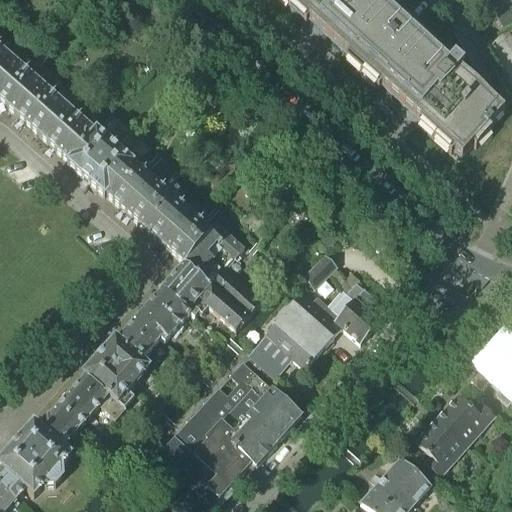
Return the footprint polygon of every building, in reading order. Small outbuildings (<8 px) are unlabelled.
[(276,0),(306,27),(308,24),(347,59),(345,62),(362,78),(408,27),(378,0),(276,0)] [(511,0),(486,0),(504,34),(505,34),(505,33),(511,29),(511,0)] [(408,27),(362,78),(378,92),(381,90),(420,125),(417,128),(451,158),(459,165),(473,149),(476,152),(492,134),(489,131),(504,115),(475,88),(460,75),(464,70),(455,62),(450,66),(408,27)] [(0,78),(11,64),(12,64),(0,54),(0,78)] [(0,105),(18,122),(43,93),(12,64),(11,64),(0,78),(0,105)] [(27,130),(38,139),(63,110),(43,93),(18,122),(27,130)] [(54,153),(69,166),(94,138),(63,110),(38,139),(54,153)] [(104,202),(106,200),(133,169),(95,136),(94,138),(69,166),(67,168),(104,202)] [(113,206),(125,217),(152,186),(133,169),(106,200),(113,206)] [(125,217),(145,234),(172,203),(177,197),(171,192),(166,198),(152,186),(125,217)] [(145,234),(185,269),(248,324),(262,307),(226,276),(244,255),(220,234),(222,231),(218,228),(210,237),(172,203),(145,234)] [(299,207),(287,206),(286,215),(298,216),(299,207)] [(314,295),(337,273),(326,261),(303,284),(314,295)] [(162,295),(163,296),(189,319),(194,323),(199,318),(202,320),(208,313),(236,337),(248,324),(185,269),(162,295)] [(389,317),(357,290),(333,317),(317,304),(312,309),(343,336),(343,335),(359,350),(389,317)] [(138,324),(118,346),(140,366),(160,343),(164,347),(189,319),(163,296),(138,324)] [(343,336),(312,309),(302,301),(265,342),(248,361),(257,369),(274,385),(292,366),(305,377),(343,336)] [(83,380),(85,382),(116,410),(117,408),(124,414),(133,403),(127,397),(148,373),(140,366),(118,346),(115,344),(83,380)] [(508,411),(511,406),(511,356),(503,348),(470,385),(483,396),(494,384),(504,393),(496,401),(508,411)] [(233,496),(276,449),(302,421),(243,368),(194,421),(156,463),(209,511),(211,511),(229,492),(233,496)] [(66,403),(48,423),(70,443),(98,413),(114,426),(123,416),(116,410),(85,382),(66,403)] [(436,427),(466,453),(494,421),(479,408),(473,415),(458,402),(436,427)] [(0,476),(0,493),(15,506),(24,495),(33,503),(42,492),(44,493),(55,492),(62,484),(61,474),(60,473),(69,462),(61,454),(70,443),(48,423),(47,423),(39,431),(38,433),(33,430),(0,467),(0,473),(2,475),(0,476)] [(440,483),(466,453),(436,427),(416,450),(431,463),(425,470),(440,483)] [(362,511),(413,511),(430,494),(401,467),(361,510),(362,511)] [(9,511),(15,506),(0,493),(0,511),(9,511)]
